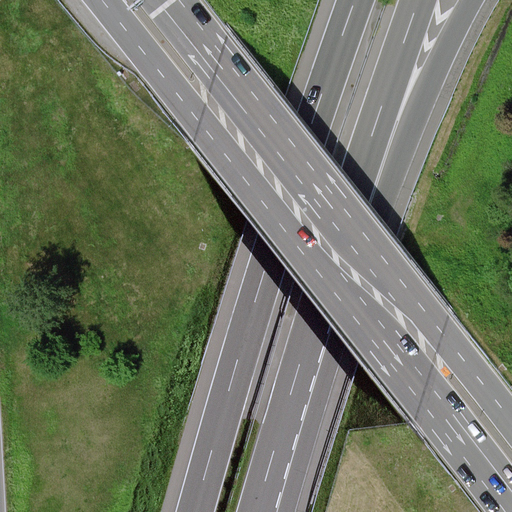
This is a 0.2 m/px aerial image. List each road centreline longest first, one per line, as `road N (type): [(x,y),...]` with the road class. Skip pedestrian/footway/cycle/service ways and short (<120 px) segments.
road 1 (primary): [(104,0),(417,385),(509,511)]
road 2 (motorway): [(265,511),(407,142),(473,0)]
road 3 (primary): [(511,420),(170,0)]
road 4 (motorway): [(255,511),(419,0)]
road 5 (motorway): [(356,0),(268,256),(195,511)]
